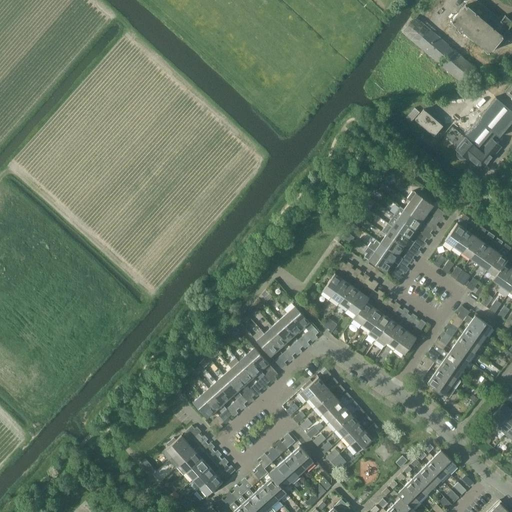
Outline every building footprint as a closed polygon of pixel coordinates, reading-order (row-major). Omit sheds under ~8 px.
[(468,0),(451,21),(488,53),(511,24),(511,21),(505,15),(500,20),(476,0),(468,0)] [(401,32),(462,84),(475,68),(413,17),(401,32)] [(477,119),(481,122),(465,138),(455,150),(456,150),(456,152),(456,153),(456,154),(456,156),(457,158),(459,159),(461,160),(463,160),(465,160),(466,159),(467,159),(468,158),(472,161),(480,169),(499,147),(487,136),(491,131),(498,137),(511,121),(511,112),(495,98),(477,119)] [(406,117),(411,122),(419,112),(414,108),(406,117)] [(414,120),(433,136),(442,126),(423,110),(414,120)] [(465,175),(473,182),(477,177),(469,170),(465,175)] [(409,200),(427,213),(433,204),(415,192),(413,190),(412,191),(407,197),(407,199),(409,200)] [(409,200),(403,209),(420,221),(427,213),(409,200)] [(394,215),(397,217),(415,229),(420,221),(403,209),(399,206),(394,215)] [(397,217),(391,226),(409,238),(415,229),(397,217)] [(444,240),(453,246),(465,229),(457,222),(444,240)] [(391,226),(385,234),(403,247),(409,238),(391,226)] [(453,246),(461,252),(473,234),(465,229),(453,246)] [(376,239),(375,240),(408,263),(409,262),(398,254),(403,247),(385,234),(380,242),(376,239)] [(461,252),(469,258),(482,240),(473,234),(461,252)] [(370,242),(367,247),(391,263),(394,259),(399,263),(401,261),(407,265),(408,263),(375,240),(373,244),(370,242)] [(469,258),(478,264),(490,246),(482,240),(469,258)] [(478,264),(487,270),(499,252),(490,246),(478,264)] [(391,263),(367,247),(365,251),(367,252),(364,257),(385,272),(391,263)] [(487,270),(495,275),(504,262),(507,258),(499,252),(487,270)] [(437,265),(445,257),(441,253),(433,261),(437,265)] [(447,272),(454,262),(445,257),(439,266),(447,272)] [(338,268),(341,271),(346,264),(343,262),(338,268)] [(492,280),(501,286),(511,269),(511,267),(504,262),(495,275),(492,280)] [(450,274),(457,277),(462,268),(455,264),(450,274)] [(346,274),(350,277),(355,270),(351,268),(346,274)] [(511,269),(501,286),(509,292),(511,287),(511,269)] [(464,283),(469,274),(464,271),(460,280),(464,283)] [(322,291),(331,297),(343,279),(335,273),(322,291)] [(355,280),(358,282),(363,276),(360,273),(355,280)] [(472,289),(478,280),(471,275),(465,283),(472,289)] [(331,297),(340,303),(352,285),(343,279),(331,297)] [(363,286),(366,288),(371,282),(368,279),(363,286)] [(340,303),(348,309),(361,291),(352,285),(340,303)] [(369,296),(372,298),(377,292),(374,289),(369,296)] [(357,315),(366,301),(369,297),(361,291),(348,309),(357,315)] [(377,302),(381,304),(385,298),(382,295),(377,302)] [(495,298),(489,308),(504,317),(510,307),(495,298)] [(354,319),(362,325),(374,307),(366,301),(357,315),(354,319)] [(294,306),(287,312),(301,328),(304,326),(308,331),(310,329),(314,334),(317,331),(312,325),(309,322),(294,306)] [(367,334),(368,334),(383,313),(374,307),(362,325),(370,330),(367,334)] [(394,314),(398,316),(402,310),(399,307),(394,314)] [(457,315),(468,323),(486,335),(492,327),(474,314),(472,317),(467,314),(465,316),(459,311),(457,315)] [(287,312),(279,319),(293,335),(301,328),(287,312)] [(368,334),(376,340),(391,319),(383,313),(368,334)] [(403,320),(406,323),(411,316),(408,314),(403,320)] [(333,329),(336,321),(327,317),(324,325),(333,329)] [(279,319),(271,326),(286,342),(293,335),(279,319)] [(387,342),(399,325),(391,319),(376,340),(384,346),(387,342)] [(411,326),(415,328),(419,322),(416,320),(411,326)] [(468,323),(462,332),(480,344),(486,335),(468,323)] [(387,342),(396,348),(408,331),(399,325),(387,342)] [(271,326),(264,333),(263,333),(278,349),(286,342),(271,326)] [(263,333),(264,333),(260,329),(252,336),(270,356),(278,349),(263,333)] [(408,331),(396,348),(404,354),(416,336),(408,331)] [(462,332),(456,340),(474,352),(480,344),(462,332)] [(301,335),(307,341),(310,338),(304,333),(301,335)] [(294,342),(299,348),(302,345),(297,339),(294,342)] [(456,340),(450,349),(468,361),(474,352),(456,340)] [(445,356),(445,357),(462,369),(468,361),(450,349),(448,352),(442,350),(436,345),(433,348),(445,356)] [(286,349),(291,355),(294,352),(289,346),(286,349)] [(254,347),(246,354),(260,370),(263,367),(267,371),(269,370),(274,376),(277,373),(272,367),(268,363),(254,347)] [(278,356),(284,362),(287,359),(281,353),(278,356)] [(439,365),(456,377),(462,369),(445,357),(442,360),(436,358),(430,353),(427,357),(439,365)] [(246,354),(239,361),(252,377),(255,374),(259,379),(261,377),(266,383),(269,380),(260,370),(246,354)] [(227,364),(231,368),(245,384),(252,377),(239,361),(235,357),(227,364)] [(439,365),(433,374),(450,386),(451,386),(455,388),(461,380),(456,377),(439,365)] [(245,384),(231,368),(223,375),(237,391),(237,390),(240,388),(244,393),(246,391),(251,397),(254,394),(248,388),(245,384)] [(433,374),(427,382),(433,387),(432,389),(441,395),(443,393),(444,394),(448,397),(455,388),(451,386),(450,386),(433,374)] [(223,375),(215,381),(230,397),(232,395),(236,399),(238,397),(243,403),(246,400),(241,395),(241,394),(237,390),(237,391),(223,375)] [(298,393),(305,401),(325,383),(318,376),(312,381),(310,379),(301,387),(303,389),(298,393)] [(215,381),(208,388),(222,404),(230,397),(215,381)] [(253,384),(258,390),(261,387),(256,381),(253,384)] [(309,398),(316,406),(332,391),(325,383),(305,401),(306,401),(309,398)] [(208,388),(200,395),(214,411),(217,408),(222,413),(223,412),(228,417),(231,414),(225,408),(222,404),(208,388)] [(316,406),(322,413),(339,399),(332,391),(316,406)] [(214,411),(200,395),(192,402),(206,418),(214,411)] [(322,413),(329,421),(346,407),(339,399),(322,413)] [(230,404),(236,410),(239,407),(233,401),(230,404)] [(491,417),(499,424),(511,409),(503,403),(491,417)] [(329,421),(336,429),(353,415),(346,407),(329,421)] [(301,409),(293,416),(297,421),(305,414),(301,409)] [(499,424),(496,427),(504,434),(511,424),(511,409),(499,424)] [(215,418),(221,424),(224,421),(218,415),(215,418)] [(353,415),(336,429),(343,437),(359,422),(353,415)] [(308,417),(300,423),(304,429),(312,422),(308,417)] [(359,422),(343,437),(350,444),(366,430),(364,427),(368,423),(363,418),(359,422)] [(314,424),(307,432),(312,436),(319,429),(314,424)] [(185,431),(188,434),(194,428),(191,425),(185,431)] [(366,430),(350,444),(357,452),(373,438),(370,435),(375,431),(370,426),(366,430)] [(314,439),(318,444),(326,437),(321,432),(314,439)] [(193,439),(195,442),(201,436),(199,433),(193,439)] [(165,449),(161,452),(168,460),(172,457),(188,443),(181,435),(175,440),(173,438),(166,444),(168,446),(165,449)] [(283,441),(288,447),(291,444),(286,438),(283,441)] [(328,440),(321,448),(325,451),(332,444),(328,440)] [(199,446),(202,449),(208,444),(205,441),(199,446)] [(172,457),(178,465),(195,450),(188,443),(172,457)] [(425,449),(428,452),(433,447),(430,444),(425,449)] [(275,448),(280,454),(283,451),(278,445),(275,448)] [(299,445),(291,452),(306,468),(313,461),(299,445)] [(178,465),(176,467),(183,474),(185,472),(202,458),(199,455),(203,451),(202,449),(199,446),(195,450),(178,465)] [(206,454),(209,457),(215,452),(212,449),(206,454)] [(440,449),(433,456),(448,472),(456,464),(440,449)] [(418,456),(421,459),(426,454),(423,451),(418,456)] [(267,455),(272,461),(275,458),(270,452),(267,455)] [(291,452),(284,459),(298,475),(306,468),(291,452)] [(339,454),(331,462),(333,465),(342,457),(339,454)] [(395,462),(400,467),(407,460),(402,455),(395,462)] [(152,476),(158,472),(145,456),(140,461),(152,476)] [(212,461),(215,464),(221,459),(218,456),(212,461)] [(433,456),(426,464),(441,479),(448,472),(433,456)] [(185,472),(192,480),(208,465),(202,458),(185,472)] [(415,458),(411,463),(414,466),(415,465),(418,468),(422,464),(415,458)] [(259,462),(264,468),(267,465),(262,459),(259,462)] [(284,459),(276,466),(290,482),(298,475),(284,459)] [(199,488),(196,490),(203,498),(206,496),(222,481),(219,478),(224,474),(223,472),(228,467),(226,464),(215,473),(199,488)] [(426,464),(418,471),(434,486),(441,479),(426,464)] [(208,465),(192,480),(199,488),(215,473),(208,465)] [(403,470),(407,474),(411,469),(408,465),(403,470)] [(268,473),(271,477),(282,489),(290,482),(276,466),(268,473)] [(254,473),(260,479),(263,476),(258,470),(254,473)] [(418,471),(411,478),(426,493),(434,486),(418,471)] [(396,477),(399,481),(404,476),(401,472),(396,477)] [(469,485),(473,480),(465,473),(461,478),(469,485)] [(247,480),(252,486),(255,483),(250,477),(247,480)] [(271,477),(264,484),(278,499),(285,492),(282,489),(271,477)] [(314,485),(321,493),(331,484),(325,477),(314,485)] [(411,478),(404,485),(419,500),(426,493),(411,478)] [(388,485),(392,488),(397,483),(393,480),(388,485)] [(458,480),(454,485),(463,493),(467,488),(458,480)] [(248,497),(261,511),(263,511),(270,506),(256,490),(253,493),(249,488),(248,489),(243,483),(240,486),(245,492),(244,492),(248,497)] [(264,484),(256,490),(270,506),(278,499),(264,484)] [(397,493),(400,496),(412,508),(419,500),(404,485),(397,493)] [(381,492),(384,495),(389,490),(386,487),(381,492)] [(454,500),(459,496),(451,488),(446,492),(454,500)] [(241,504),(240,504),(247,511),(261,511),(248,497),(246,499),(242,495),(240,496),(235,490),(232,493),(237,499),(241,504)] [(444,495),(439,499),(447,507),(451,503),(444,495)] [(400,496),(393,504),(400,511),(414,511),(415,511),(412,508),(400,496)] [(233,511),(247,511),(240,504),(238,506),(234,502),(232,503),(227,497),(224,500),(233,511)] [(377,502),(381,506),(386,501),(382,498),(377,502)] [(318,506),(321,509),(326,504),(323,501),(318,506)] [(508,511),(498,501),(488,510),(489,511),(508,511)]
